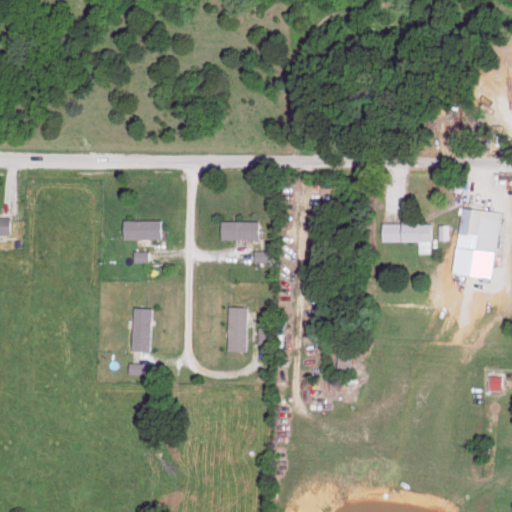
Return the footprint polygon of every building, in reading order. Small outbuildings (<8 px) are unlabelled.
[(459,271),(498,276),(505,210),(466,206),(459,271)] [(14,215),(0,215),(0,232),(14,233),(14,215)] [(165,218),(125,219),(126,238),(166,237),(165,218)] [(263,237),(263,218),(223,219),(223,237),(263,237)] [(434,251),(434,221),(384,220),(384,239),(422,240),(422,251),(434,251)] [(451,238),(451,223),(441,223),(441,237),(451,238)] [(152,249),(135,250),(135,261),(153,260),(152,249)] [(271,249),(255,249),(255,260),(272,260),(271,249)] [(251,305),(233,304),(231,348),(249,349),(251,305)] [(155,350),(156,307),(138,306),(137,350),(155,350)] [(261,340),(272,340),(272,325),(261,325),(261,340)] [(149,362),(134,362),(134,372),(149,373),(149,362)] [(494,389),(506,388),(505,374),(493,375),(494,389)]
